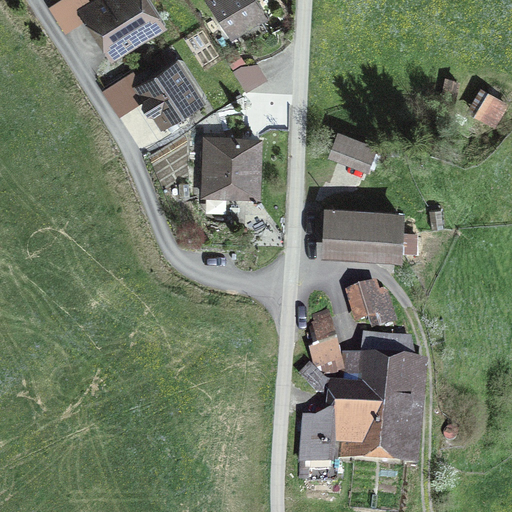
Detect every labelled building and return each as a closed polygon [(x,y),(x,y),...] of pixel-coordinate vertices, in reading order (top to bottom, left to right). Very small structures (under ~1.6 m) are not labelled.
[(64,30),(93,11),(100,22),(97,24),(95,31),(99,37),(106,39),(109,37),(117,49),(155,25),(139,0),(90,0),(89,1),(88,0),(59,0),(49,7),(64,30)] [(211,0),(231,31),(257,15),(247,0),(211,0)] [(175,65),(141,87),(148,98),(146,99),(144,105),(148,111),(154,112),(157,110),(163,121),(197,99),(175,65)] [(254,65),(234,77),(246,97),(266,86),(254,65)] [(136,98),(122,77),(102,90),(116,111),(136,98)] [(509,109),(483,93),(468,117),(494,133),(509,109)] [(333,154),(366,167),(373,148),(340,135),(333,154)] [(257,202),(259,140),(206,138),(204,194),(238,195),(238,198),(253,198),(253,202),(257,202)] [(328,250),(396,253),(399,213),(330,210),(328,250)] [(440,213),(428,215),(430,234),(443,233),(440,213)] [(370,287),(350,293),(357,320),(376,314),(379,325),(392,321),(383,292),(379,293),(370,287)] [(311,350),(318,376),(337,371),(338,354),(328,313),(315,316),(317,327),(314,328),(319,348),(311,350)] [(355,443),(354,451),(404,456),(414,366),(409,339),(367,335),(361,391),(327,387),(318,376),(309,365),(300,373),(313,390),(329,396),(327,421),(307,419),(303,461),(309,462),(308,479),(335,481),(337,464),(332,464),(335,441),(355,443)] [(446,444),(461,442),(458,421),(443,423),(446,444)]
